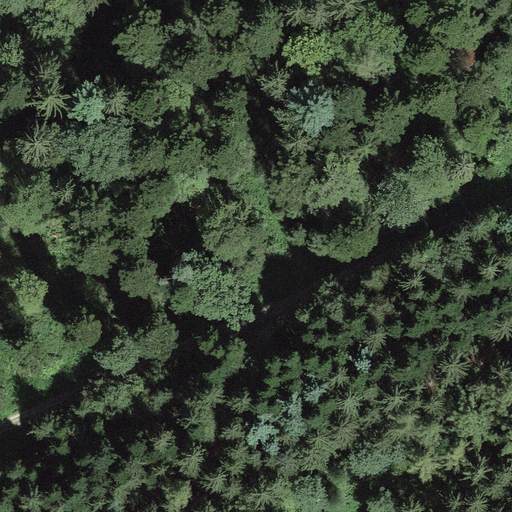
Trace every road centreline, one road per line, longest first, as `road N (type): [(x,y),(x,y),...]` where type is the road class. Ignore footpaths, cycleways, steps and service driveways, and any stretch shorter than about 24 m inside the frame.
road 1 (track): [(511,203),(0,427)]
road 2 (track): [(265,307),(213,414),(179,511)]
